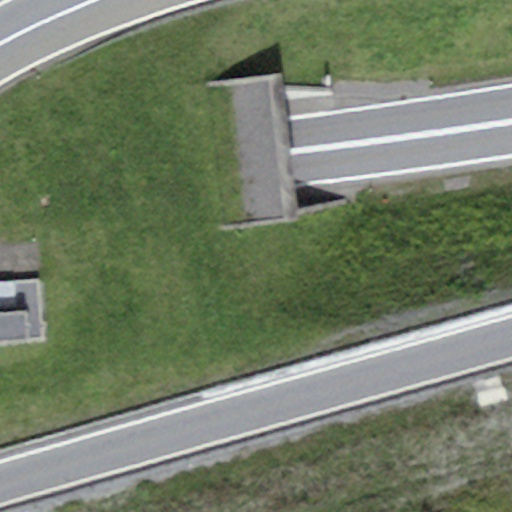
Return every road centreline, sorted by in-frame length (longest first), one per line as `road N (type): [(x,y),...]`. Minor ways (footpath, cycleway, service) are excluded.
road 1 (tertiary): [(0,482),(511,331)]
road 2 (primary): [(0,178),(308,152),(511,122)]
road 3 (track): [(511,455),(343,511)]
